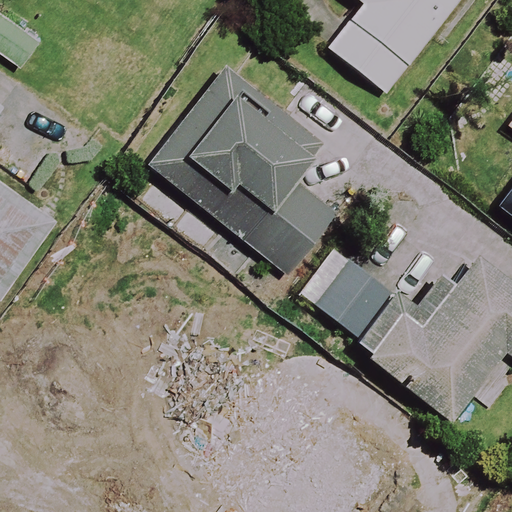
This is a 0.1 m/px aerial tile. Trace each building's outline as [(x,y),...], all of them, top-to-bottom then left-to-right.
[(454,0),(355,0),(360,4),(325,50),(382,93),(454,0)] [(39,40),(0,10),(0,56),(17,69),(39,40)] [(320,147),(223,70),(147,166),(283,275),(331,215),(291,183),(320,147)] [(52,223),(0,186),(0,297),(7,287),(52,223)] [(511,186),(496,209),(511,220),(511,186)] [(388,297),(330,250),(294,293),(352,341),(388,297)] [(511,287),(474,258),(417,332),(397,317),(365,358),(446,421),(501,350),(511,358),(511,287)] [(342,397),(325,419),(301,401),(226,498),(244,511),(391,511),(392,511),(380,502),(417,455),(342,397)]
